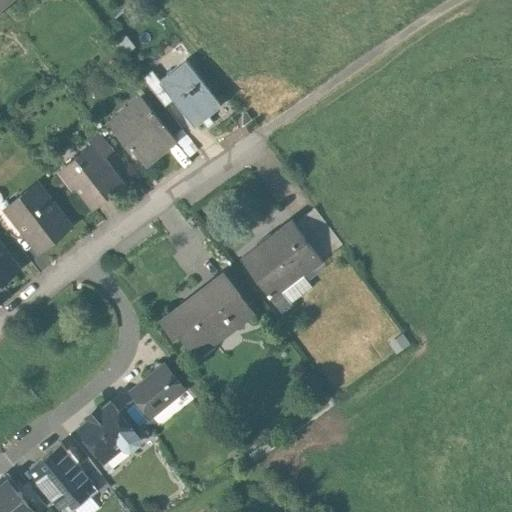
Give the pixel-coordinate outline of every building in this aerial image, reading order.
[(154,80),(175,60),(168,53),(147,73),(154,80)] [(221,105),(186,61),(160,81),(195,125),(202,120),(207,127),(213,122),(208,115),(221,105)] [(133,146),(143,160),(174,136),(141,95),(124,108),(132,119),(115,132),(129,150),(133,146)] [(92,146),(103,160),(114,151),(99,133),(89,140),(92,146)] [(121,184),(103,160),(92,146),(59,172),(73,189),(77,186),(93,206),(121,184)] [(5,205),(39,248),(71,223),(37,180),(5,205)] [(316,211),(295,227),(323,262),(342,246),(316,211)] [(303,276),(323,262),(295,227),(293,224),(244,260),(269,294),(300,271),(303,276)] [(2,245),(0,241),(0,279),(17,266),(1,246),(2,245)] [(253,314),(224,275),(162,321),(173,335),(178,331),(197,356),(253,314)] [(184,391),(164,365),(162,367),(161,366),(156,365),(150,369),(149,375),(150,376),(131,392),(152,417),(184,391)] [(138,438),(110,404),(102,410),(99,407),(88,417),(90,420),(79,429),(105,460),(123,445),(125,449),(131,449),(138,443),(138,438)] [(92,483),(60,444),(29,469),(61,509),(69,502),(74,507),(88,495),(84,490),(92,483)] [(0,487),(0,504),(6,511),(33,511),(9,481),(1,488),(0,487)]
